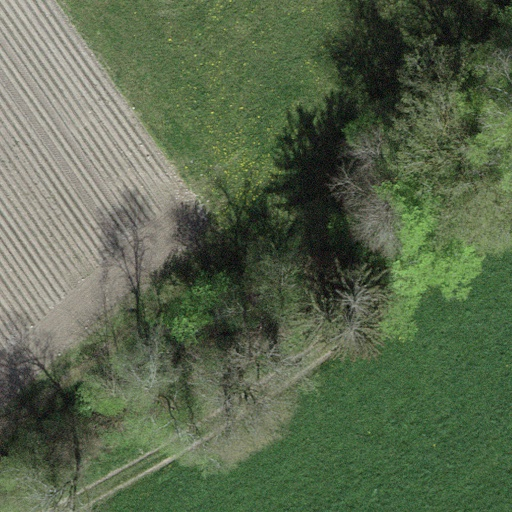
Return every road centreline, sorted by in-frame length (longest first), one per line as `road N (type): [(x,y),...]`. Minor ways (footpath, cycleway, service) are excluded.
road 1 (track): [(511,182),(324,346),(55,511)]
road 2 (track): [(0,436),(234,258)]
